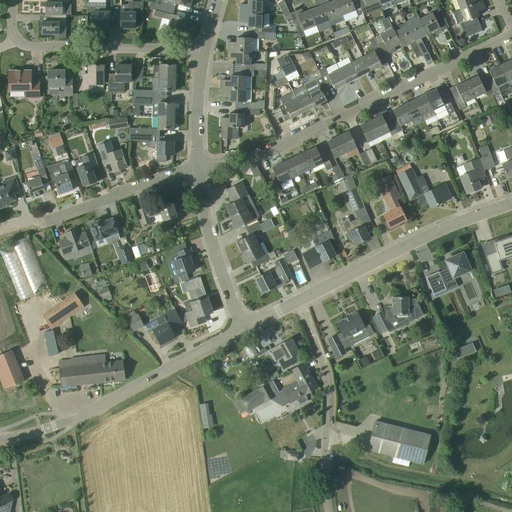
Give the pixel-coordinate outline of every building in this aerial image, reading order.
[(45,15),(50,15),(62,15),(66,15),(71,15),(71,4),(69,2),(69,0),(53,0),(53,2),(45,2),(45,15)] [(157,0),(156,4),(169,7),(175,9),(176,3),(190,8),(190,7),(191,0),(157,0)] [(240,5),(240,13),(263,14),(263,1),(263,0),(255,0),(248,0),(248,5),(240,5)] [(320,0),(313,0),(317,7),(310,10),(316,26),(329,21),(320,0)] [(342,16),(335,0),(329,3),(327,0),(320,0),(329,21),(331,25),(344,20),(342,16)] [(360,8),(358,1),(357,0),(335,0),(342,16),(360,8)] [(455,0),(460,9),(482,1),(481,0),(455,0)] [(284,1),(279,3),(278,4),(285,21),(292,18),(290,13),(289,13),(288,11),(284,1)] [(485,9),(482,1),(460,9),(463,18),(460,19),(464,29),(476,24),(473,19),(479,16),(477,12),(485,9)] [(109,11),(105,11),(105,3),(87,3),(87,13),(92,13),(92,29),(109,29),(109,11)] [(143,5),(128,4),(121,4),(121,12),(120,12),(120,29),(135,29),(135,13),(142,13),(143,5)] [(187,19),(173,15),(175,9),(169,7),(156,4),(155,10),(153,16),(170,20),(168,27),(167,27),(167,28),(166,33),(170,36),(174,36),(176,30),(183,32),(183,31),(186,20),(187,20),(187,19)] [(316,26),(310,10),(303,13),(301,9),(290,13),(292,18),(300,37),(305,35),(303,31),(316,26)] [(438,10),(419,19),(427,34),(434,31),(435,35),(447,29),(438,10)] [(254,27),(254,32),(266,33),(266,27),(262,27),(263,14),(240,13),(239,22),(248,22),(247,27),(254,27)] [(62,15),(50,15),(50,22),(42,21),(42,35),(59,35),(59,27),(65,28),(66,15),(62,15)] [(407,26),(422,55),(428,52),(420,38),(427,34),(419,19),(407,26)] [(394,32),(400,44),(402,47),(409,44),(416,58),(422,55),(407,26),(395,32),(394,32)] [(394,47),(400,44),(394,32),(395,32),(393,28),(380,35),(380,36),(375,38),(384,57),(396,51),(394,47)] [(339,40),(341,45),(342,45),(349,42),(346,37),(339,40)] [(379,59),(384,57),(375,38),(374,37),(368,40),(372,47),(366,49),(369,54),(362,57),(369,71),(382,65),(379,59)] [(459,37),(456,43),(462,46),(465,41),(459,37)] [(228,51),(251,52),(252,38),(236,38),(236,42),(228,42),(228,51)] [(341,45),(339,40),(331,43),(334,48),(341,45)] [(254,64),(253,64),(251,64),(251,52),(228,51),(227,59),(236,59),(236,64),(241,65),(241,70),(253,70),(266,71),(266,64),(254,64)] [(276,60),(279,65),(290,60),(288,54),(276,60)] [(351,63),(358,77),(369,71),(362,57),(351,63)] [(279,65),(282,71),(293,65),(290,60),(279,65)] [(511,86),(511,63),(510,60),(499,66),(510,87),(511,86)] [(324,68),(318,71),(321,76),(327,88),(332,85),(334,89),(346,83),(339,69),(336,63),(325,69),(324,68)] [(351,63),(339,69),(346,83),(358,77),(351,63)] [(176,65),(153,64),(152,78),(159,78),(175,78),(175,66),(176,66),(176,65)] [(103,84),(103,65),(88,65),(88,74),(82,74),(83,90),(96,90),(96,84),(103,84)] [(131,82),(130,65),(115,65),(116,79),(109,79),(109,93),(124,93),(124,82),(131,82)] [(296,71),(293,65),(282,71),(285,77),(296,71)] [(510,87),(499,66),(488,71),(492,79),(486,81),(492,94),(498,91),(499,93),(510,87)] [(73,95),(73,94),(72,78),(64,78),(64,70),(48,70),(48,80),(49,95),(72,95),(73,95)] [(222,88),(245,89),(245,77),(253,77),(253,70),(241,70),(241,76),(230,75),(230,80),(222,80),(222,88)] [(23,74),(23,71),(9,71),(9,91),(30,91),(30,98),(39,98),(39,81),(31,82),(31,74),(23,74)] [(303,85),(307,92),(315,106),(326,100),(321,91),(327,88),(321,76),(317,78),(303,85)] [(492,94),(486,81),(481,84),(478,76),(467,81),(474,97),(485,92),(487,97),(492,94)] [(276,88),(287,82),(285,77),(274,82),(276,88)] [(158,91),(175,91),(175,79),(175,78),(159,78),(158,91)] [(474,97),(467,81),(456,87),(460,94),(454,97),(460,109),(466,107),(464,102),(474,97)] [(245,89),(222,88),(221,97),(230,97),(229,102),(235,102),(235,108),(248,108),(248,102),(245,102),(245,89)] [(436,89),(425,94),(435,115),(446,110),(448,115),(455,112),(446,94),(440,97),(436,89)] [(296,98),(303,112),(315,106),(307,92),(296,98)] [(73,95),(72,95),(73,107),(83,107),(82,94),(73,94),(73,95)] [(435,115),(425,94),(414,100),(422,116),(424,120),(435,115)] [(133,96),(132,105),(140,105),(152,106),(152,116),(158,116),(174,116),(174,104),(175,104),(175,103),(154,103),(154,97),(133,96)] [(291,118),(303,112),(296,98),(284,104),(291,118)] [(414,100),(403,105),(411,121),(422,116),(414,100)] [(132,105),(131,115),(139,115),(140,105),(132,105)] [(396,118),(391,121),(396,132),(402,130),(401,126),(411,121),(403,105),(392,110),(396,118)] [(247,114),(248,108),(235,108),(235,114),(229,113),(229,118),(220,118),(220,127),(221,127),(221,139),(222,139),(227,139),(231,139),(231,127),(233,127),(244,128),(244,114),(247,114)] [(493,113),(483,117),(487,126),(496,122),(493,113)] [(382,115),(370,121),(378,137),(389,132),(391,135),(396,132),(391,121),(385,123),(382,115)] [(174,116),(158,116),(157,129),(174,130),(174,129),(174,117),(174,116)] [(378,137),(370,121),(359,126),(367,142),(378,137)] [(429,131),(431,136),(440,132),(437,127),(429,131)] [(345,153),(356,148),(349,131),(337,137),(345,153)] [(431,136),(429,131),(422,135),(424,139),(431,136)] [(153,141),(153,135),(129,134),(129,141),(148,141),(147,147),(157,148),(156,154),(173,155),(173,154),(173,142),(174,142),(153,141)] [(60,135),(49,139),(52,148),(63,145),(60,135)] [(345,153),(337,137),(326,142),(334,159),(345,153)] [(109,161),(115,176),(120,174),(119,170),(127,167),(120,149),(113,152),(109,142),(97,146),(103,164),(109,161)] [(10,146),(11,150),(4,151),(6,161),(17,160),(15,149),(14,145),(10,146)] [(478,159),(483,171),(494,166),(487,146),(478,148),(482,158),(478,159)] [(315,147),(304,152),(312,169),(323,164),(323,163),(319,155),(315,147)] [(371,149),(365,152),(371,164),(377,161),(371,149)] [(502,164),(507,179),(511,177),(511,149),(505,151),(509,162),(502,164)] [(294,157),(301,174),(312,169),(304,152),(294,157)] [(326,171),(332,168),(332,167),(325,152),(319,155),(323,163),(323,164),(326,171)] [(365,152),(359,154),(365,167),(371,164),(365,152)] [(77,167),(83,186),(97,181),(95,175),(94,176),(92,168),(98,166),(94,154),(83,157),(85,165),(77,167)] [(294,157),(283,163),(291,179),(301,174),(294,157)] [(478,159),(456,168),(466,194),(481,188),(478,180),(485,177),(483,171),(478,159)] [(40,195),(45,193),(43,184),(49,182),(44,168),(41,160),(34,162),(37,170),(39,176),(34,178),(34,180),(23,184),(25,192),(29,191),(31,198),(40,195)] [(70,163),(69,163),(68,161),(66,160),(61,161),(60,164),(61,166),(50,170),(49,171),(52,179),(54,178),(59,194),(73,189),(69,180),(75,178),(70,163)] [(254,163),(248,167),(254,177),(260,173),(254,163)] [(275,191),(280,188),(282,187),(280,184),(291,179),(283,163),(272,168),(274,174),(269,176),(275,191)] [(338,165),(332,167),(332,168),(338,180),(344,177),(338,165)] [(430,208),(451,198),(447,189),(444,184),(423,194),(411,168),(398,175),(410,200),(417,197),(421,206),(428,202),(430,208)] [(364,207),(357,189),(351,174),(342,178),(348,192),(345,193),(353,212),(364,207)] [(0,186),(0,208),(11,205),(10,202),(16,200),(13,192),(19,190),(15,178),(2,182),(3,185),(0,186)] [(231,217),(247,209),(242,198),(246,196),(243,191),(245,190),(241,182),(226,189),(233,202),(225,206),(231,217)] [(307,186),(309,190),(317,187),(315,182),(307,186)] [(393,182),(381,187),(380,188),(387,205),(389,204),(392,211),(383,215),(387,222),(384,223),(389,231),(399,226),(398,224),(406,220),(400,207),(399,208),(396,200),(400,198),(393,182)] [(302,194),(309,190),(307,186),(299,190),(302,194)] [(150,223),(148,217),(161,214),(163,221),(177,217),(172,202),(158,207),(159,207),(147,211),(146,208),(138,210),(143,225),(150,223)] [(254,206),(247,209),(231,217),(236,228),(244,225),(246,229),(259,223),(257,218),(259,217),(254,206)] [(103,219),(98,220),(89,224),(95,241),(118,233),(112,218),(104,222),(103,219)] [(370,238),(363,225),(359,218),(350,223),(347,218),(341,220),(348,233),(347,234),(350,240),(353,238),(356,245),(370,238)] [(259,223),(246,229),(249,235),(236,242),(242,253),(258,244),(253,234),(262,229),(259,223)] [(65,258),(74,255),(73,252),(91,246),(86,233),(78,235),(76,229),(64,233),(65,234),(65,233),(67,238),(58,242),(65,258)] [(335,256),(328,242),(334,239),(330,230),(314,238),(313,242),(315,247),(302,254),(310,268),(322,262),(323,262),(335,256)] [(511,236),(509,238),(494,243),(497,252),(486,256),(494,279),(504,276),(501,266),(511,262),(511,236)] [(0,245),(0,248),(16,300),(46,291),(29,237),(0,245)] [(258,244),(242,253),(247,264),(250,262),(253,268),(276,256),(274,251),(268,254),(267,253),(263,255),(258,244)] [(121,263),(131,260),(126,246),(116,249),(121,263)] [(188,279),(186,273),(194,271),(189,256),(192,255),(190,248),(176,252),(179,259),(173,261),(180,282),(188,279)] [(283,255),(288,264),(298,260),(293,250),(283,255)] [(463,253),(450,258),(445,260),(449,268),(439,272),(438,271),(425,277),(433,295),(446,289),(444,284),(454,280),(453,277),(470,270),(463,253)] [(285,282),(291,279),(292,278),(282,259),(275,263),(277,267),(275,268),(276,269),(269,273),(268,272),(255,279),(262,293),(276,286),(272,280),(281,275),(285,282)] [(145,260),(139,263),(142,271),(148,269),(145,260)] [(79,267),(83,279),(91,276),(87,264),(79,267)] [(198,279),(179,285),(182,294),(187,292),(190,300),(203,296),(198,279)] [(108,288),(99,292),(102,301),(111,297),(108,288)] [(56,304),(66,319),(84,307),(74,292),(56,304)] [(408,321),(408,314),(409,314),(408,297),(406,297),(405,296),(401,296),(401,297),(392,297),(393,308),(385,312),(385,311),(373,317),(381,334),(393,328),(391,324),(397,321),(400,327),(408,321)] [(205,322),(203,315),(212,312),(207,297),(191,303),(193,310),(186,313),(191,327),(205,322)] [(153,330),(161,345),(175,337),(170,329),(182,323),(175,309),(157,319),(161,326),(153,330)] [(368,336),(373,334),(369,325),(364,327),(357,312),(349,316),(348,316),(349,317),(345,319),(345,318),(344,318),(344,319),(337,323),(342,332),(336,335),(327,340),(336,357),(345,353),(343,349),(353,344),(355,339),(353,334),(361,330),(363,335),(368,336)] [(138,314),(129,318),(127,319),(133,331),(144,327),(138,314)] [(56,334),(48,334),(50,356),(58,356),(56,334)] [(289,358),(292,365),(302,360),(298,353),(299,353),(291,338),(277,346),(271,349),(272,352),(272,353),(275,359),(282,356),(285,361),(289,358)] [(458,359),(467,355),(463,347),(454,351),(458,359)] [(0,352),(0,388),(0,389),(22,381),(9,349),(0,352)] [(61,387),(99,382),(125,380),(123,361),(102,363),(101,355),(70,359),(71,367),(59,368),(61,387)] [(292,371),(297,382),(282,390),(289,403),(296,399),(298,403),(302,404),(306,401),(307,398),(305,394),(317,388),(304,364),(292,371)] [(246,411),(246,412),(276,396),(269,383),(259,388),(259,389),(239,399),(234,402),(240,414),(246,411)] [(430,435),(385,423),(375,421),(368,450),(423,464),(430,435)] [(0,511),(9,511),(6,504),(6,503),(13,500),(10,493),(3,496),(0,490),(0,511)]
